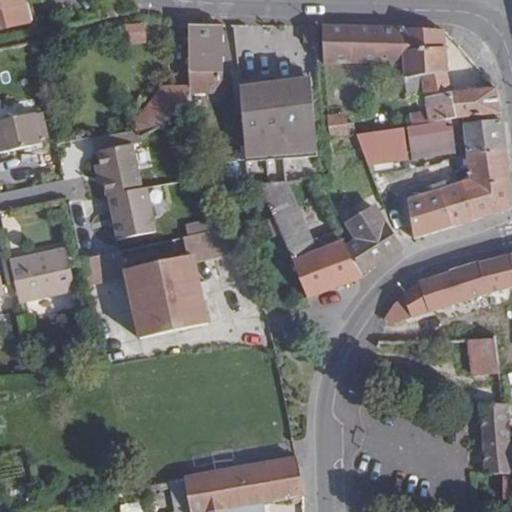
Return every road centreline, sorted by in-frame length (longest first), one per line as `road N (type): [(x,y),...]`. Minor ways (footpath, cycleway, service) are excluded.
road 1 (primary): [(511,236),(416,261),(358,317),(338,350),(324,407),(331,511)]
road 2 (residential): [(177,0),(418,7),(483,17)]
